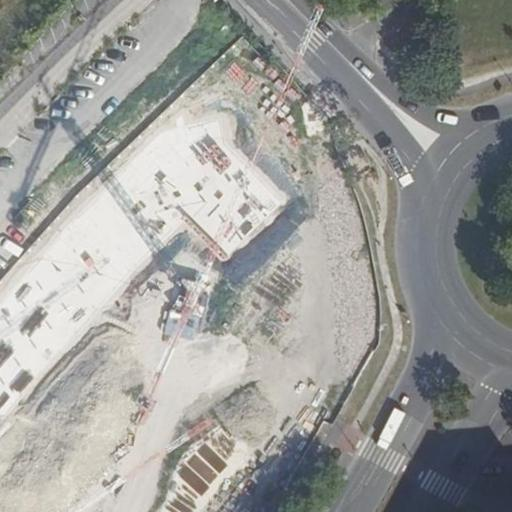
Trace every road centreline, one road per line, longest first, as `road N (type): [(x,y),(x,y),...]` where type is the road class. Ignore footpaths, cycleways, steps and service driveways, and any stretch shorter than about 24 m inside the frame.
road 1 (secondary): [(442,294),(415,371),(337,511)]
road 2 (residential): [(132,0),(0,134)]
road 3 (secondary): [(276,0),(384,108)]
road 4 (secondary): [(430,511),(460,459),(511,396)]
road 5 (secondary): [(384,108),(419,172),(434,233)]
